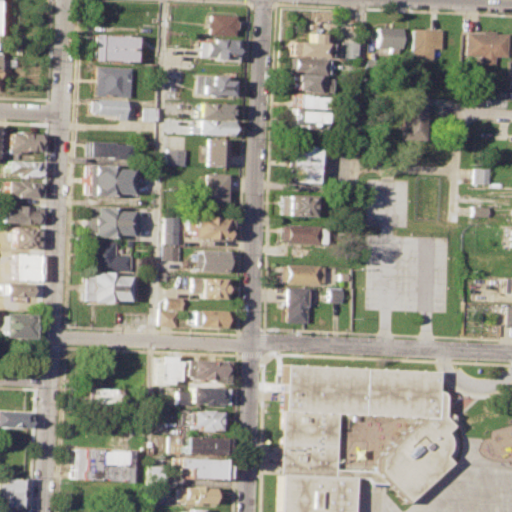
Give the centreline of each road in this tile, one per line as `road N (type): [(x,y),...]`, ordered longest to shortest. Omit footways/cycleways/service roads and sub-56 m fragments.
road 1 (residential): [(63,0),(42,511)]
road 2 (residential): [(263,0),(245,511)]
road 3 (residential): [(49,334),(511,351)]
